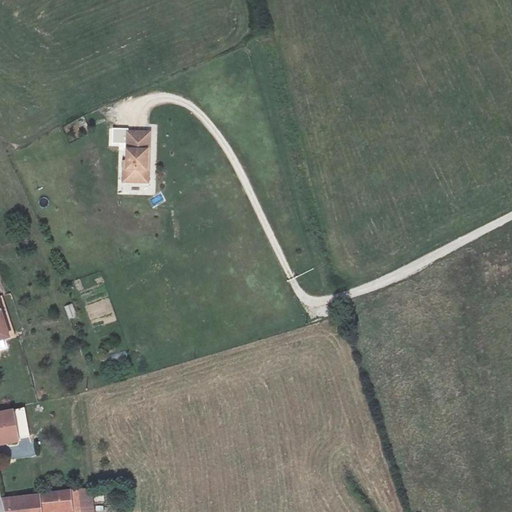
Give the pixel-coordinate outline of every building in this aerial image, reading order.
[(148,134),(126,135),(127,164),(124,164),(125,184),(147,184),(146,161),(149,160),(148,134)] [(0,338),(10,337),(0,296),(0,338)] [(64,306),(69,319),(78,316),(73,303),(64,306)] [(0,428),(0,455),(23,450),(17,425),(0,428)] [(10,511),(9,511),(90,511),(89,500),(10,511)]
